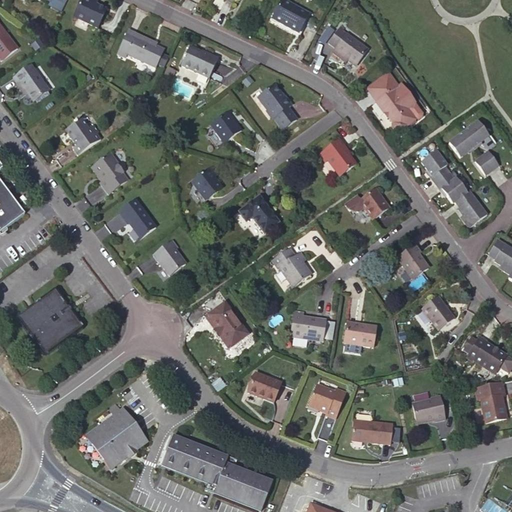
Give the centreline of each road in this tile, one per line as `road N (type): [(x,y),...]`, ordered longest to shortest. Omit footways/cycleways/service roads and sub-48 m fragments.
road 1 (residential): [(511,314),(491,302),(344,104),(314,81),(143,0)]
road 2 (residential): [(150,328),(228,423),(268,447),(344,473),(382,477),(511,447)]
road 3 (residential): [(0,127),(150,328)]
road 4 (residential): [(27,420),(150,328)]
